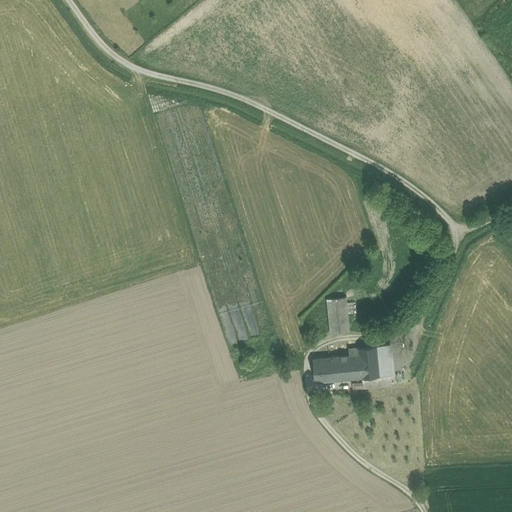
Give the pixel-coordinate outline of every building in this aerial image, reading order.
[(346,297),(327,298),(330,332),(349,331),(346,297)] [(390,344),(378,345),(381,375),(390,374),(393,374),(390,344)] [(378,345),(360,347),(363,377),(381,375),(378,345)] [(349,354),(331,356),(334,380),(363,377),(360,347),(349,348),(349,354)] [(331,356),(314,358),(316,382),(334,380),(331,356)] [(381,375),(363,377),(364,388),(391,385),(390,374),(381,375)]
